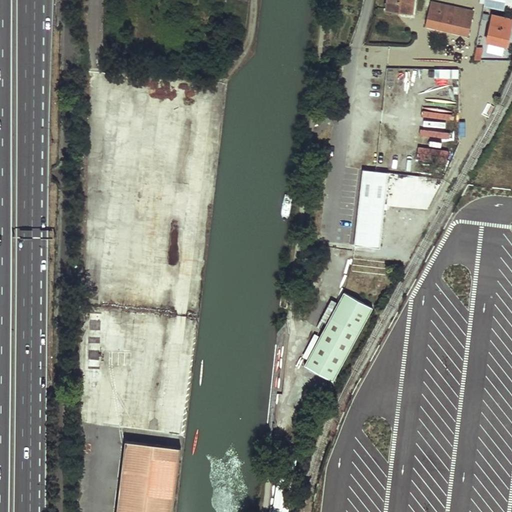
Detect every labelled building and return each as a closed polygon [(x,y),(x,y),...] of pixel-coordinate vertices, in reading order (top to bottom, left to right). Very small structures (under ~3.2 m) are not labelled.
[(412,0),(388,0),(388,9),(412,11),(412,0)] [(507,0),(486,0),(486,5),(506,9),(507,0)] [(472,12),(431,2),(427,25),(467,34),(472,12)] [(511,19),(511,17),(494,13),(488,40),(506,44),(511,19)] [(475,46),(473,58),(480,59),(482,47),(475,46)] [(444,155),(418,154),(418,164),(431,165),(431,171),(449,172),(449,165),(444,165),(444,155)] [(388,173),(363,171),(354,245),(380,248),(388,173)] [(350,258),(349,274),(386,275),(387,259),(350,258)] [(338,301),(308,359),(337,375),(374,305),(344,289),(338,301)] [(338,301),(332,298),(322,317),(328,320),(338,301)] [(110,328),(109,349),(123,350),(124,328),(110,328)] [(167,511),(175,443),(120,437),(111,511),(167,511)] [(287,511),(289,480),(272,479),(270,511),(287,511)]
